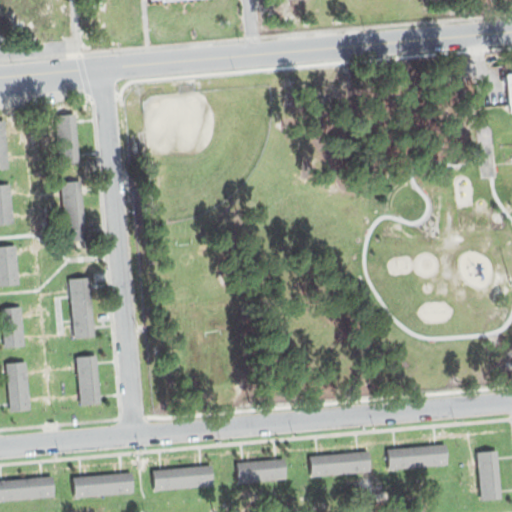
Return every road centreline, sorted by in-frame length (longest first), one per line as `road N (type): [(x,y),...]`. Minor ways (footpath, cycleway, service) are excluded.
road 1 (residential): [(511,29),(0,77)]
road 2 (residential): [(0,444),(511,399)]
road 3 (residential): [(136,434),(101,67)]
